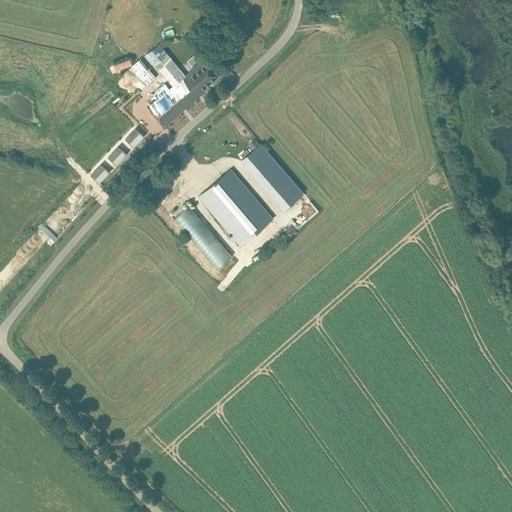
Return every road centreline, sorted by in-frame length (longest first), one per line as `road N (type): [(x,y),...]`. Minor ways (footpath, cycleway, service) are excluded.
road 1 (unclassified): [(0,332),(107,203),(285,37),(294,0)]
road 2 (unclassified): [(156,511),(0,347)]
